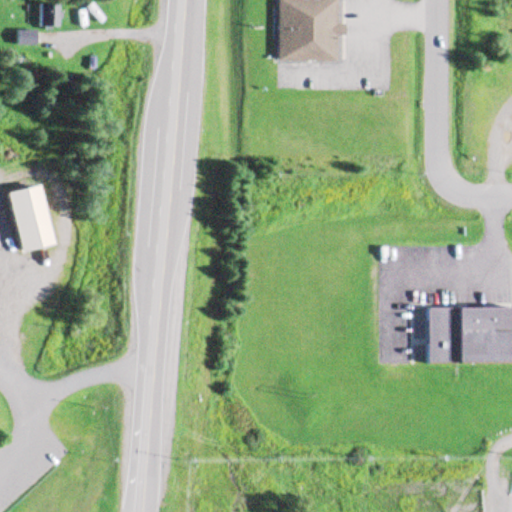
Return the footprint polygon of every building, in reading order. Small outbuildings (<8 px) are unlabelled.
[(272,0),(272,63),(341,63),(341,24),(333,24),(332,0),(272,0)] [(35,27),(54,27),(54,5),(35,5),(35,27)] [(31,46),(31,32),(13,32),(13,46),(31,46)] [(12,254),(46,247),(34,186),(1,193),(12,254)] [(511,364),(511,329),(511,309),(411,309),(411,364),(511,364)]
